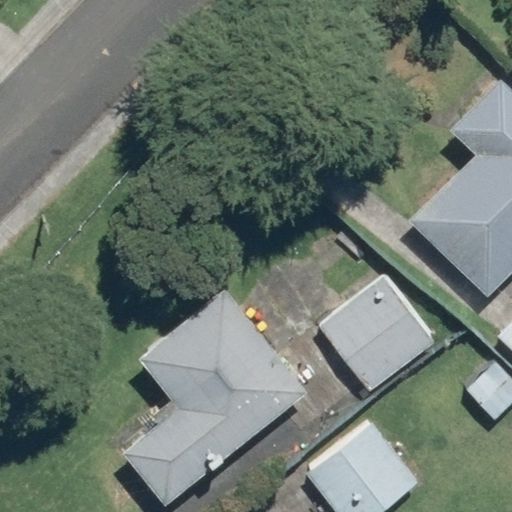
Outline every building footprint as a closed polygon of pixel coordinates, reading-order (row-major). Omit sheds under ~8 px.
[(511,48),(499,62),(511,73),(511,48)] [(398,215),(479,292),(511,257),(511,101),(482,74),(433,125),(460,151),(398,215)] [(317,318),(364,382),(428,334),(381,271),(317,318)] [(111,448),(151,500),(294,389),(213,286),(125,355),(158,397),(138,412),(145,421),(111,448)] [(511,310),(489,334),(511,356),(511,310)] [(511,392),(511,387),(487,361),(459,387),(487,416),(511,392)] [(298,470),(329,511),(364,511),(407,480),(363,421),(298,470)]
